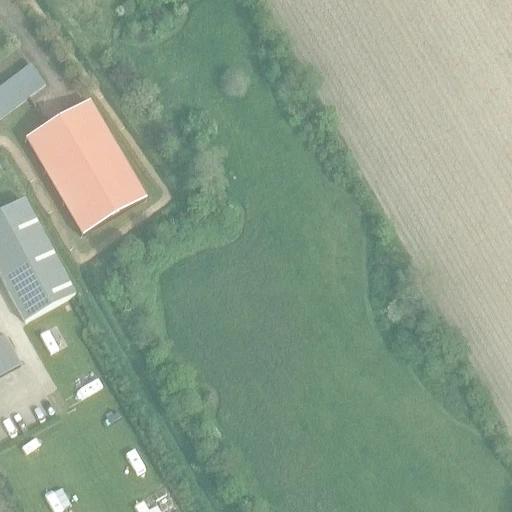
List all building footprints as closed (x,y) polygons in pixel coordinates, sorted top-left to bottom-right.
[(0,86),(0,119),(44,88),(28,66),(0,86)] [(22,138),(79,234),(142,197),(85,101),(22,138)] [(0,212),(0,279),(24,324),(72,295),(21,200),(0,212)] [(41,316),(53,338),(63,332),(51,310),(41,316)] [(0,338),(0,377),(20,367),(5,336),(0,338)] [(85,385),(107,378),(104,368),(82,375),(85,385)] [(173,502),(184,497),(178,484),(167,489),(173,502)] [(161,511),(149,485),(137,491),(147,511),(161,511)]
